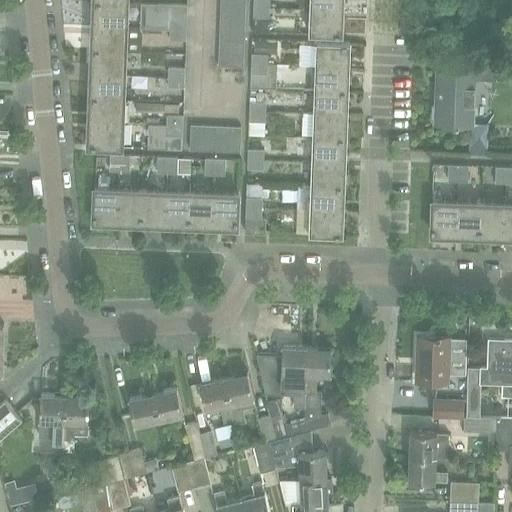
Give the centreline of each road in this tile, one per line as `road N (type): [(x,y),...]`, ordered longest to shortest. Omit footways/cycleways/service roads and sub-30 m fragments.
road 1 (residential): [(373,267),(249,263),(228,313),(204,326),(76,327),(63,308),(26,0)]
road 2 (residential): [(373,267),(377,0)]
road 3 (residential): [(367,511),(386,268)]
road 4 (residential): [(511,273),(386,268)]
